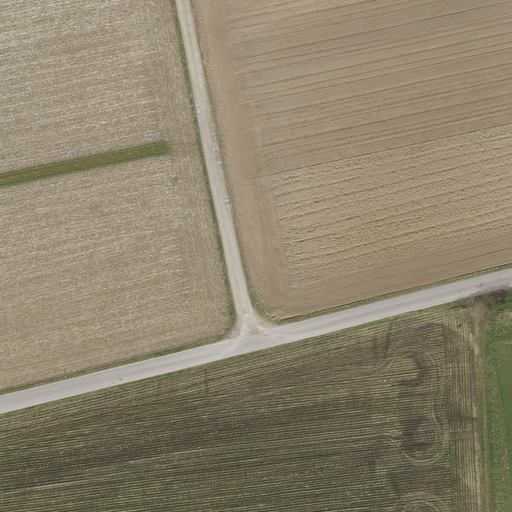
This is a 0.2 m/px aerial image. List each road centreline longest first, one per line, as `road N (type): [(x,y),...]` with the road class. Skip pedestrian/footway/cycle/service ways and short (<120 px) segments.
road 1 (unclassified): [(511,283),(0,405)]
road 2 (track): [(256,342),(185,0)]
